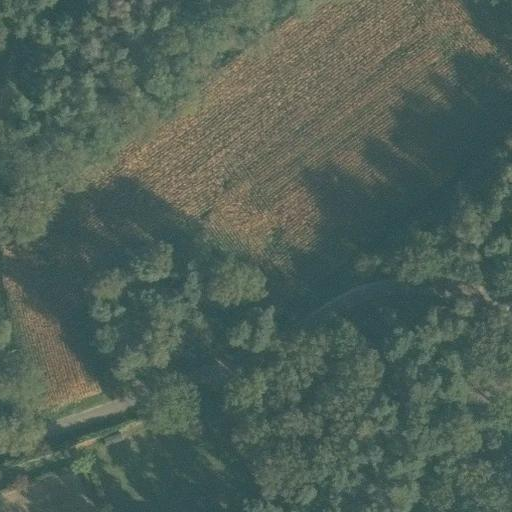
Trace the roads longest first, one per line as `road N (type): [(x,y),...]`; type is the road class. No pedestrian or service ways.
road 1 (unclassified): [(0,445),(196,379),(374,283),(511,295)]
road 2 (tertiary): [(442,511),(511,297)]
